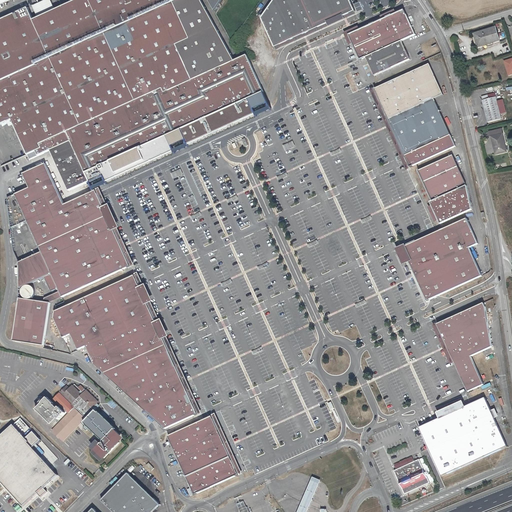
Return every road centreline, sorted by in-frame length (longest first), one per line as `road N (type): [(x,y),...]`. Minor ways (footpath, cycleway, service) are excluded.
road 1 (unclassified): [(151,445),(149,425),(79,361),(4,342),(10,270),(0,176)]
road 2 (unclassified): [(439,34),(459,84),(498,256)]
road 3 (residential): [(335,444),(207,508)]
